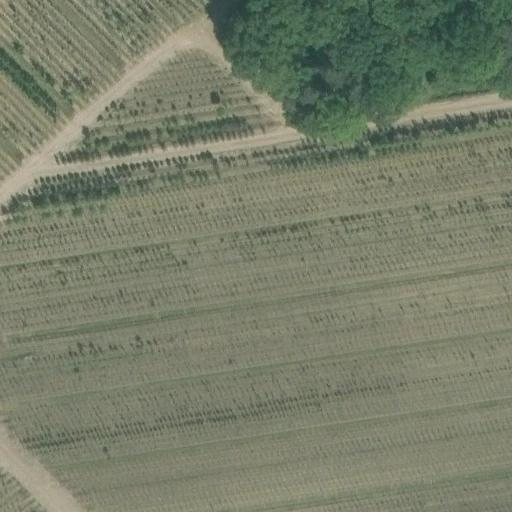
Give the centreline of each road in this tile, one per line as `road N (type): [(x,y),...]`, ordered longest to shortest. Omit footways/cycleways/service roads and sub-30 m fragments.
road 1 (track): [(238,0),(198,29),(192,59),(0,206)]
road 2 (track): [(0,423),(83,511)]
